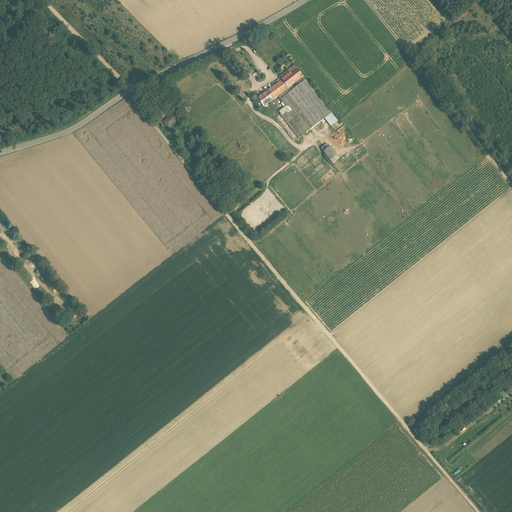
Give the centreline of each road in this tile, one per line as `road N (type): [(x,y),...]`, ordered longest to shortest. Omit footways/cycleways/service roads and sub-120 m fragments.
road 1 (track): [(129,90),(479,511)]
road 2 (secondary): [(305,0),(129,90),(64,133),(0,154)]
road 3 (track): [(511,180),(366,0)]
road 4 (track): [(129,90),(42,0)]
